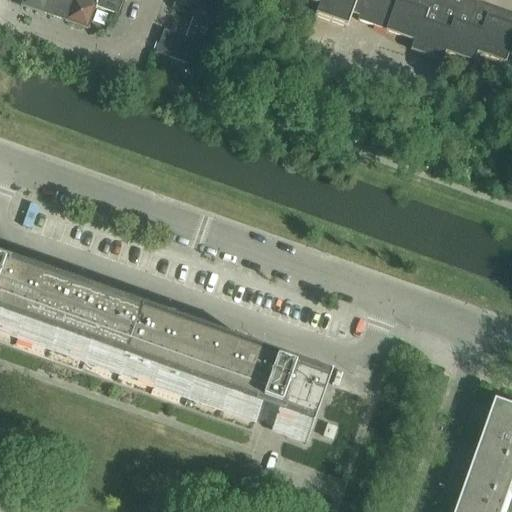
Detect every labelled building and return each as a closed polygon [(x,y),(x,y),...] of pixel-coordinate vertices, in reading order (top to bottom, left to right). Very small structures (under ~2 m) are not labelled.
[(23,0),(20,8),(65,24),(73,0),(23,0)] [(123,0),(73,0),(65,24),(88,32),(96,10),(118,18),(123,0)] [(226,0),(200,0),(193,19),(216,27),(226,0)] [(346,30),(349,22),(351,16),(359,19),(358,23),(414,43),(411,53),(441,64),(445,54),(473,64),(476,55),(505,65),(511,44),(511,17),(463,0),(292,0),(319,9),(315,19),(346,30)] [(186,41),(164,33),(155,56),(201,72),(216,27),(193,19),(186,41)] [(0,286),(0,348),(250,438),(255,425),(289,436),(307,443),(308,440),(322,401),(293,391),(295,385),(298,378),(259,364),(256,371),(255,377),(0,286)] [(424,395),(426,389),(419,386),(416,392),(424,395)] [(511,411),(500,407),(477,471),(511,483),(511,411)] [(326,428),(322,441),(332,444),(336,431),(326,428)] [(511,483),(477,471),(462,511),(507,511),(511,499),(511,483)]
